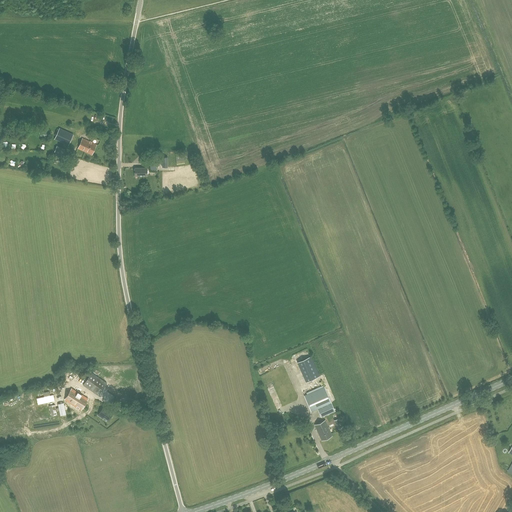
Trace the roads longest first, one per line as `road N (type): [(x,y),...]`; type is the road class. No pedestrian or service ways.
road 1 (unclassified): [(182,511),(127,301),(117,206),(140,0)]
road 2 (secondary): [(511,379),(193,511)]
